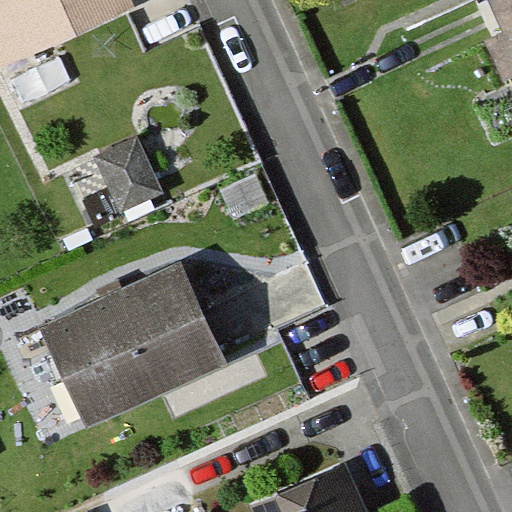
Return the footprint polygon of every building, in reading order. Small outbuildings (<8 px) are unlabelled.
[(125,0),(0,0),(0,71),(130,11),(125,0)] [(511,0),(490,0),(511,48),(511,0)] [(136,136),(98,154),(122,205),(160,188),(136,136)] [(181,270),(38,333),(82,431),(225,367),(181,270)] [(361,511),(341,466),(248,508),(249,511),(361,511)] [(412,511),(404,494),(374,508),(375,511),(412,511)]
